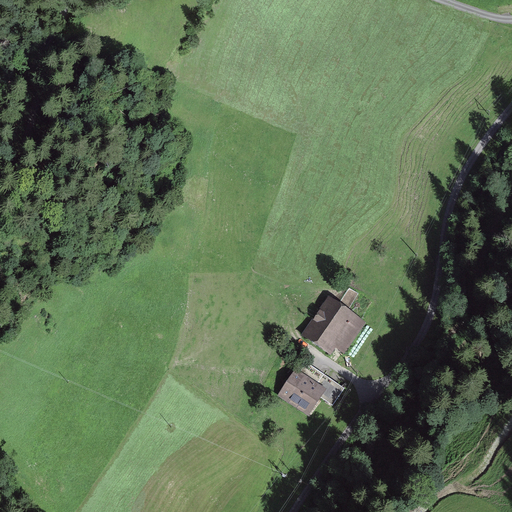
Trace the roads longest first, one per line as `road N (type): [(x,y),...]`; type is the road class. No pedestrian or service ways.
road 1 (track): [(65,0),(33,70),(35,104),(18,179),(0,200)]
road 2 (track): [(417,511),(476,473),(511,423)]
